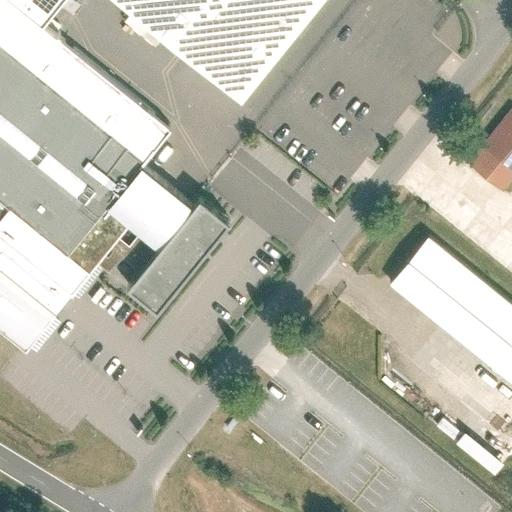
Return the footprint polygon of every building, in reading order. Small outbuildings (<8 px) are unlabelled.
[(0,0),(0,333),(22,350),(112,247),(138,267),(127,284),(159,307),(229,218),(200,193),(192,202),(147,167),(157,156),(139,143),(160,114),(42,18),(56,0),(0,0)] [(128,0),(234,90),(310,0),(128,0)] [(367,0),(307,77),(383,137),(450,53),(383,0),(367,0)] [(511,110),(511,112),(505,108),(473,147),(511,178),(511,110)] [(511,303),(424,232),(383,283),(511,387),(511,303)] [(287,414),(314,438),(352,393),(325,370),(287,414)] [(511,456),(478,426),(467,438),(503,471),(511,461),(511,456)]
